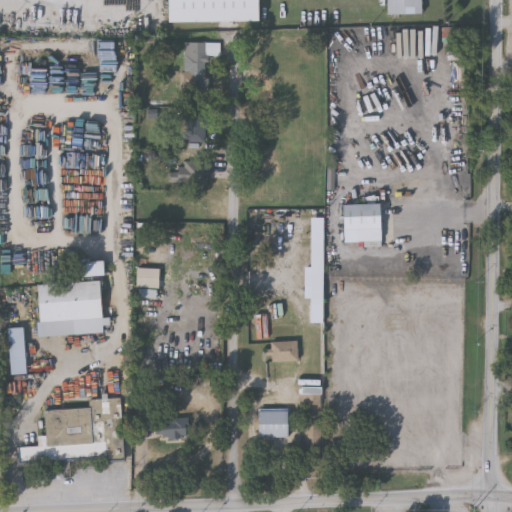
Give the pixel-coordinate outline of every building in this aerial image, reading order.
[(166,22),(166,0),(256,0),(256,22),(166,22)] [(387,0),(387,17),(420,17),(420,0),(387,0)] [(220,56),(206,56),(206,93),(185,93),(185,42),(220,42),(220,56)] [(276,106),(293,106),(293,88),(276,88),(276,106)] [(266,162),(282,162),(282,205),(266,205),(266,162)] [(206,186),(206,170),(171,170),(171,186),(206,186)] [(355,242),(355,230),(342,230),(341,204),(380,204),(381,241),(355,242)] [(289,247),(268,247),(268,264),(289,264),(289,247)] [(36,285),(99,282),(101,319),(38,322),(36,285)] [(272,363),(298,363),(298,343),(272,343),(272,363)] [(89,408),(89,399),(121,398),(123,459),(19,463),(18,447),(39,447),(39,437),(46,436),(45,410),(89,408)] [(287,437),(258,437),(258,410),(287,410),(287,437)] [(184,437),(157,437),(157,420),(184,420),(184,437)]
